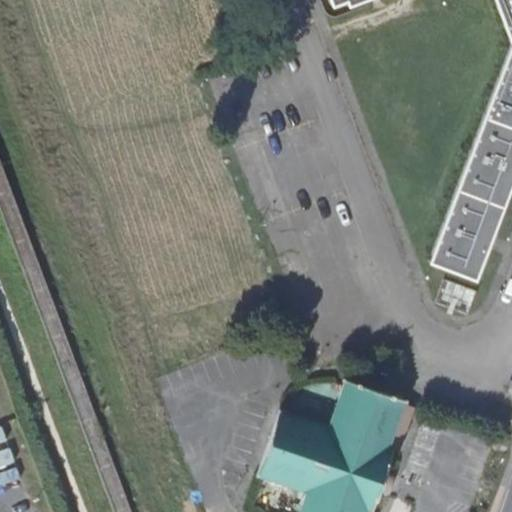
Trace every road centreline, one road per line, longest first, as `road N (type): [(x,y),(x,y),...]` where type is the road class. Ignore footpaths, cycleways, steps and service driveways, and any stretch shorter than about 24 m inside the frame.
road 1 (residential): [(289,0),(413,331),(437,355),(462,358),(501,341),(511,318)]
road 2 (unknown): [(346,147),(235,195)]
